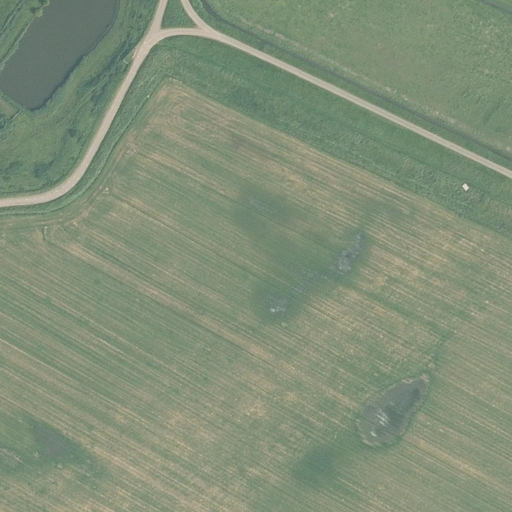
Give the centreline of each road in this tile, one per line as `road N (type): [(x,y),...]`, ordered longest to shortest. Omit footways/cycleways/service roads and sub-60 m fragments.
road 1 (unclassified): [(511,174),(206,30)]
road 2 (unclassified): [(0,204),(43,198),(73,180),(150,36)]
road 3 (track): [(0,101),(33,127),(56,128),(139,56)]
